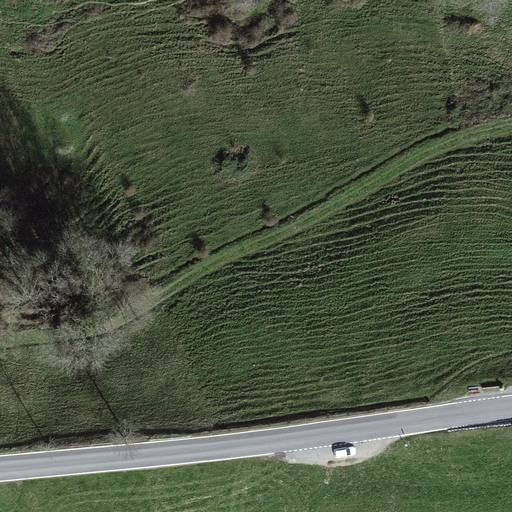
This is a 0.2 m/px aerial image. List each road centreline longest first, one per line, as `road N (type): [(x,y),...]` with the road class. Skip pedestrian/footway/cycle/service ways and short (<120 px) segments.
road 1 (track): [(0,340),(114,323),(476,131),(511,123)]
road 2 (tertiary): [(0,467),(511,415)]
